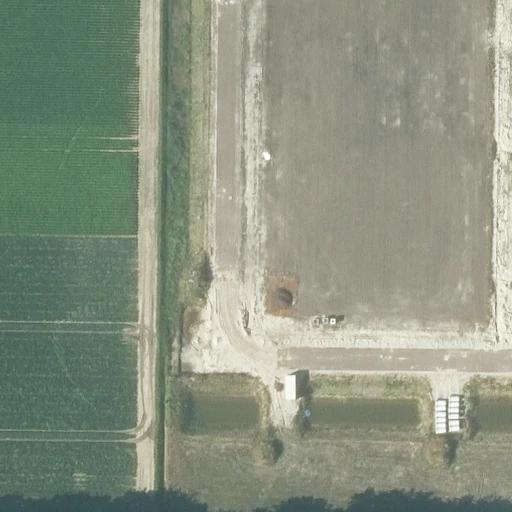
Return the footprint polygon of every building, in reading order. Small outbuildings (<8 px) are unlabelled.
[(271,10),(271,45),(319,46),(319,26),(335,26),(335,0),(294,0),(295,5),(289,5),(289,10),(271,10)] [(411,0),(411,10),(428,10),(428,31),(478,32),(478,31),(474,31),(475,3),(449,3),(448,0),(411,0)] [(416,52),(416,73),(449,74),(450,60),(478,60),(478,32),(428,31),(427,52),(416,52)] [(269,112),(269,114),(270,114),(270,133),(296,133),(296,126),(308,126),(308,133),(326,133),(326,102),(347,102),(347,80),(287,79),(287,94),(275,94),(275,112),(269,112)] [(432,84),(432,121),(477,122),(477,96),(463,96),(463,84),(432,84)] [(432,121),(431,159),(462,159),(462,148),(477,148),(477,122),(432,121)] [(274,170),(273,230),(312,230),(312,171),(302,170),(302,160),(286,160),(286,170),(274,170)] [(421,172),(421,189),(431,189),(431,209),(476,210),(476,187),(467,187),(467,172),(421,172)] [(421,230),(421,247),(466,247),(466,233),(476,233),(476,210),(431,209),(430,230),(421,230)] [(268,275),(268,294),(284,295),(284,299),(300,299),(300,295),(316,295),(317,263),(314,263),(314,250),(289,250),(289,263),(271,262),(271,275),(268,275)] [(420,275),(419,320),(429,320),(429,322),(430,322),(430,320),(447,320),(447,321),(448,321),(448,320),(455,320),(455,321),(457,321),(457,320),(473,320),(473,323),(475,323),(475,318),(475,308),(475,291),(473,291),(473,294),(452,293),(452,275),(420,275)] [(290,462),(290,491),(312,492),(312,496),(347,496),(348,443),(313,442),(313,463),(290,462)] [(374,445),(374,480),(380,480),(380,494),(398,494),(398,481),(424,481),(424,495),(440,495),(440,467),(425,467),(426,446),(374,445)] [(218,463),(218,479),(221,479),(221,494),(245,494),(245,505),(264,505),(264,477),(250,477),(250,448),(222,448),(221,463),(218,463)]
